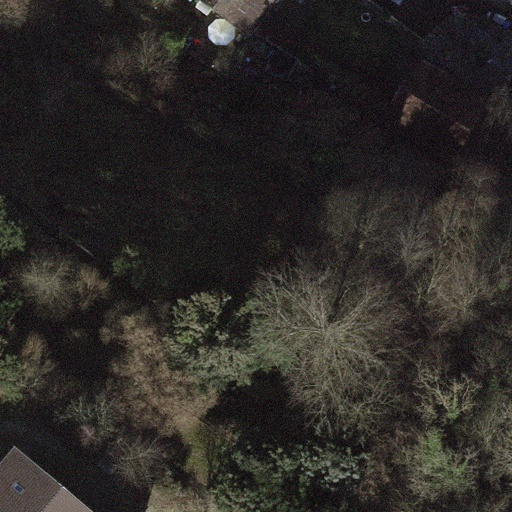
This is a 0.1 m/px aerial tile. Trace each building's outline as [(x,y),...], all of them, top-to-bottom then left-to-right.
[(201,0),(254,40),(285,0),(201,0)] [(430,41),(371,0),(298,0),(316,12),(300,33),(391,97),(430,41)] [(304,66),(256,40),(241,67),(289,93),(304,66)] [(424,67),(389,125),(467,171),(497,121),(479,110),(483,102),(424,67)] [(79,511),(22,462),(0,487),(0,511),(79,511)]
